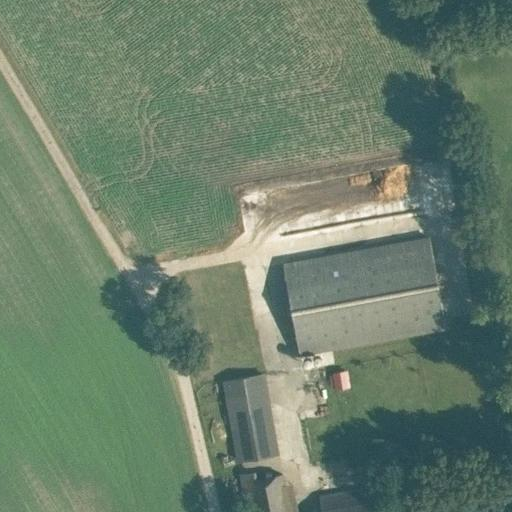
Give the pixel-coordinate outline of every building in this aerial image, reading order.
[(490,0),(501,8),(508,0),(490,0)] [(282,265),(299,355),(447,326),(430,237),(282,265)] [(346,369),(333,372),(336,387),(349,385),(346,369)] [(227,377),(237,460),(281,455),(271,372),(227,377)] [(288,511),(281,470),(241,477),(247,511),(288,511)] [(422,511),(418,485),(378,493),(376,485),(319,495),(322,511),(422,511)]
